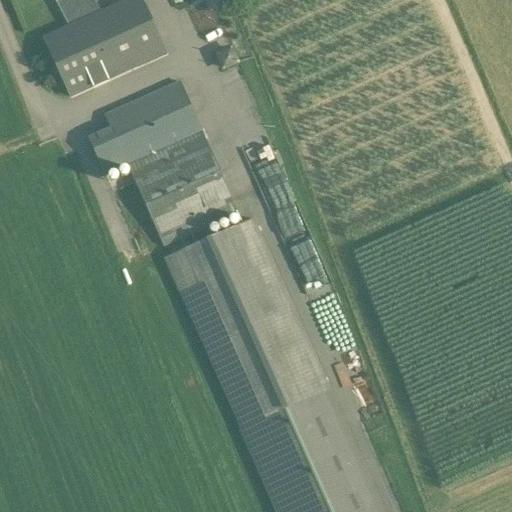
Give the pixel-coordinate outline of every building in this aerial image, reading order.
[(142,0),(124,0),(80,20),(42,38),(70,98),(109,81),(167,55),(142,0)] [(219,3),(217,0),(203,0),(208,9),(213,11),(219,8),(219,3)] [(231,46),(218,52),(225,66),(238,60),(231,46)] [(180,82),(105,115),(111,130),(89,139),(105,176),(127,166),(164,248),(238,215),(180,82)] [(382,511),(252,220),(164,259),(276,511),(382,511)]
